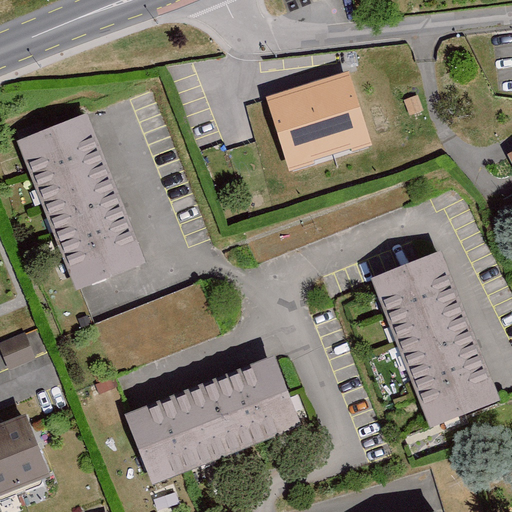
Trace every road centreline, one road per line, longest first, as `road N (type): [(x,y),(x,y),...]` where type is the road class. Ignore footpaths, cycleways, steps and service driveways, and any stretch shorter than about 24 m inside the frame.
road 1 (residential): [(245,0),(257,21),(322,37),(511,10)]
road 2 (unknown): [(293,341),(135,396)]
road 3 (primary): [(0,53),(129,0)]
